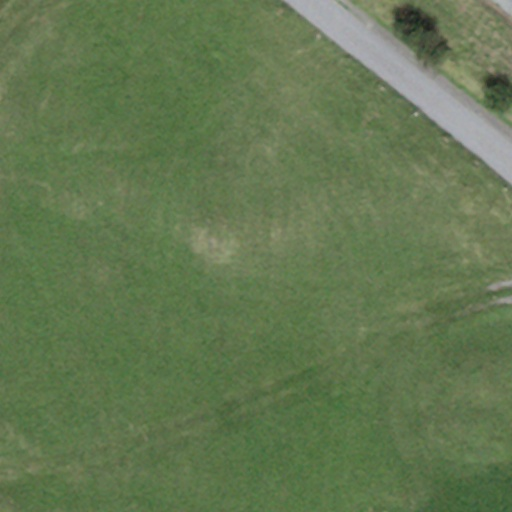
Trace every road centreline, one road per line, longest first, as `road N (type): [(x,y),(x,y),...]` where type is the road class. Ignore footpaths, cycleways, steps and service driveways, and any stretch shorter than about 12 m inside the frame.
road 1 (track): [(427,337),(304,394),(145,449),(0,477)]
road 2 (track): [(511,297),(457,305),(427,337),(408,382),(414,511)]
road 3 (unclassified): [(303,0),(511,161)]
